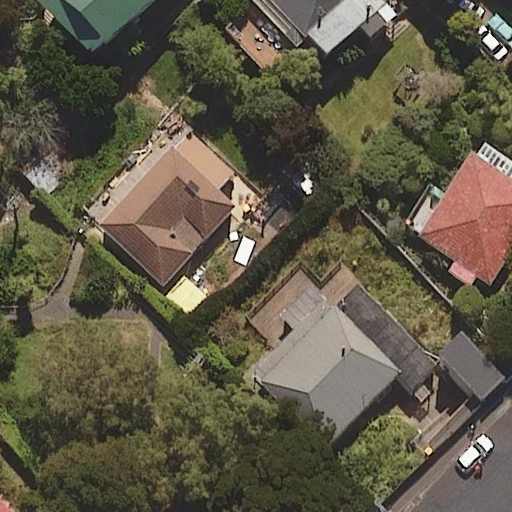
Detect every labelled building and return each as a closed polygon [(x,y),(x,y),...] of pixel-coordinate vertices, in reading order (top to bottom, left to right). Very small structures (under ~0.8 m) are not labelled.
[(164,0),(32,0),(23,9),(88,75),(164,0)] [(390,8),(381,0),(251,0),(323,73),(390,8)] [(288,57),(251,19),(224,45),(261,84),(288,57)] [(233,177),(187,137),(98,238),(161,293),(233,212),(215,197),(233,177)] [(511,247),(511,191),(466,164),(417,246),(487,288),(511,247)] [(289,245),(326,212),(297,179),(260,212),(289,245)] [(341,284),(244,379),(320,457),(395,383),(409,397),(431,376),(341,284)]
